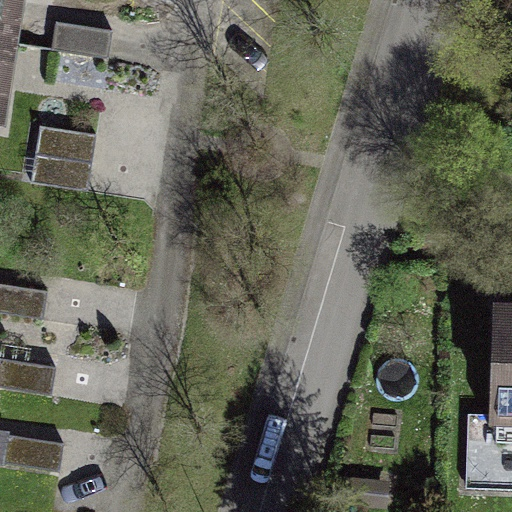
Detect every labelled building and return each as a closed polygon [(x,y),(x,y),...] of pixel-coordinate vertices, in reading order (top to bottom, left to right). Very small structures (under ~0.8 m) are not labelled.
[(0,0),(0,56),(9,0),(0,0)] [(33,182),(87,191),(97,134),(43,125),(33,182)] [(48,288),(0,280),(0,310),(44,317),(48,288)] [(511,302),(489,302),(484,422),(511,422),(511,302)] [(56,365),(1,356),(0,364),(0,385),(52,394),(56,365)] [(61,442),(6,433),(1,462),(56,471),(61,442)]
